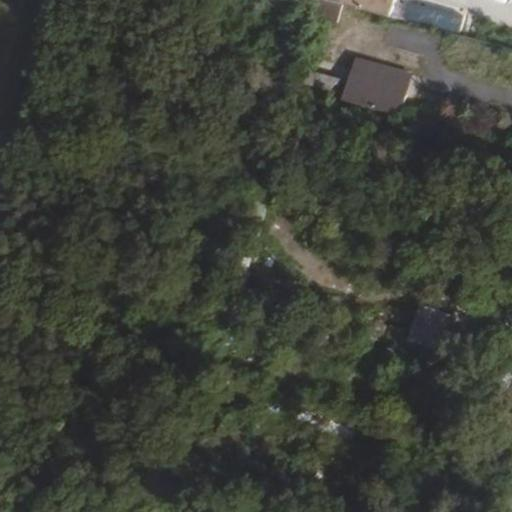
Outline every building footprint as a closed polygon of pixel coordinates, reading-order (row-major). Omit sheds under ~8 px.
[(385,17),(390,0),(306,0),(302,15),(335,24),(341,4),(385,17)] [(399,18),(457,34),(462,17),(404,1),(399,18)] [(306,69),(302,81),(338,94),(343,82),(306,69)] [(396,87),(356,73),(353,80),(394,94),(396,87)] [(348,92),(389,107),(394,94),(353,80),(348,92)] [(429,109),(420,106),(416,120),(424,122),(429,109)] [(478,211),(454,204),(450,218),(473,225),(478,211)] [(438,347),(449,313),(420,303),(408,337),(438,347)] [(398,340),(402,329),(390,325),(386,337),(398,340)]
